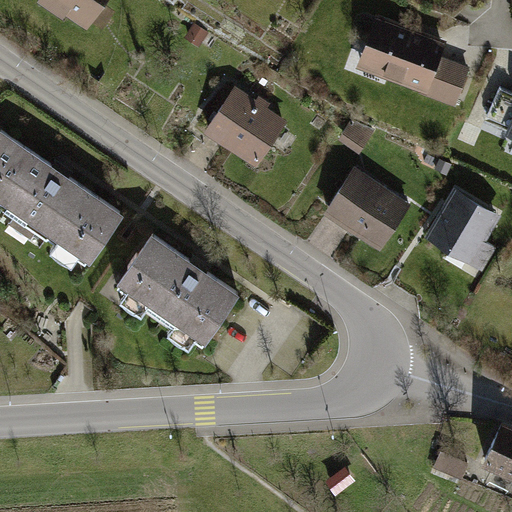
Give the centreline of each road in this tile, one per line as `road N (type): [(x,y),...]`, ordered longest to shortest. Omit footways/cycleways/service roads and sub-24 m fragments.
road 1 (tertiary): [(0,57),(344,298),(375,332),(379,365)]
road 2 (tertiary): [(0,423),(316,406),(357,392),(379,365)]
road 3 (tertiary): [(379,365),(511,405)]
